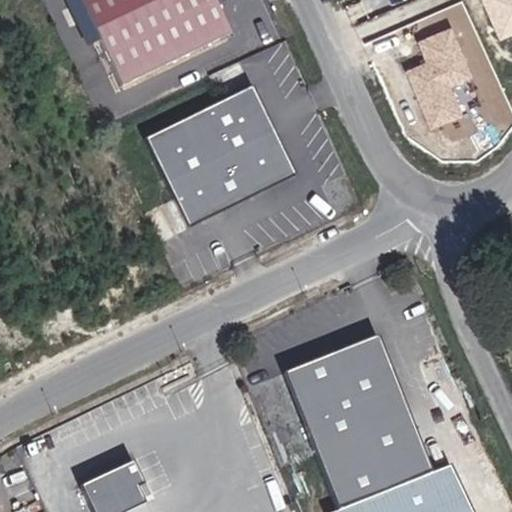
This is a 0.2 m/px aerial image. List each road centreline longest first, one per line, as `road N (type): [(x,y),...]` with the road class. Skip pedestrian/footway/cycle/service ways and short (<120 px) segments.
road 1 (residential): [(316,0),(382,142),(420,200)]
road 2 (unclassified): [(420,200),(511,397)]
